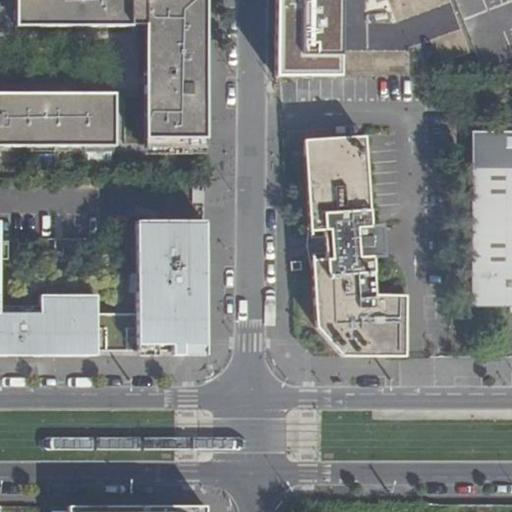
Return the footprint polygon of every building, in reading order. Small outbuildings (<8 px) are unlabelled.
[(15,0),(15,22),(16,22),(16,16),(38,16),(38,22),(70,22),(70,17),(87,17),(87,23),(144,24),(144,27),(150,27),(149,67),(143,67),(143,143),(202,143),(203,61),(203,0),(15,0)] [(275,0),(275,76),(339,76),(338,0),(275,0)] [(113,92),(0,90),(0,147),(113,149),(113,92)] [(372,294),(370,256),(355,257),(353,227),(369,226),(365,138),(303,141),(307,231),(322,231),(323,260),(308,260),(311,326),(344,359),(405,356),(402,293),(372,294)] [(511,163),(467,164),(468,308),(511,307),(511,163)] [(201,184),(190,184),(190,203),(200,203),(201,184)] [(201,285),(202,221),(133,221),(132,313),(91,313),(92,295),(35,294),(34,312),(0,311),(0,353),(14,354),(14,346),(29,347),(29,354),(200,357),(201,314),(195,314),(195,285),(201,285)] [(370,256),(369,226),(353,227),(355,257),(370,256)] [(307,231),(308,260),(323,260),(322,231),(307,231)]
